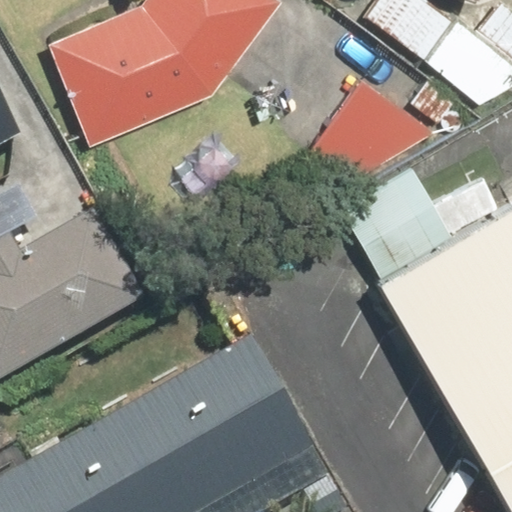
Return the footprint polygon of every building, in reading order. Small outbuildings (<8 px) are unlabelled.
[(276,0),(138,0),(139,0),(35,44),(80,148),(204,96),(276,0)] [(511,88),(511,2),(509,0),(483,0),(460,30),(422,0),(362,0),(353,12),(474,109),(511,88)] [(0,146),(11,140),(0,121),(0,146)] [(511,511),(511,170),(347,266),(491,511),(511,511)] [(0,384),(132,308),(78,215),(33,241),(3,189),(0,191),(0,384)] [(0,511),(204,511),(304,455),(236,337),(0,472),(0,511)]
